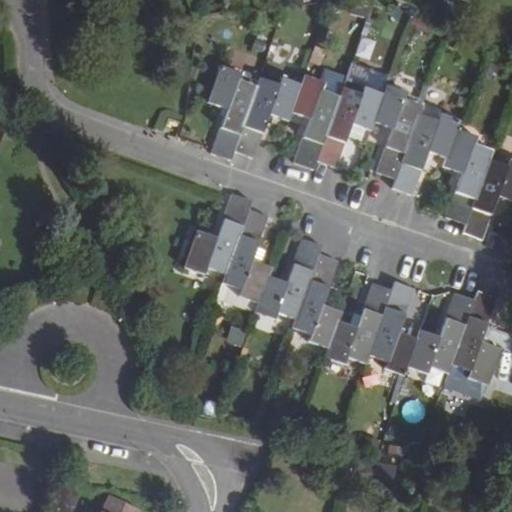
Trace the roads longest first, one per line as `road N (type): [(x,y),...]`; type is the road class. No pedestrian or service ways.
road 1 (residential): [(27,0),(33,78),(57,113),(509,279)]
road 2 (residential): [(210,511),(206,476),(168,442),(0,405)]
